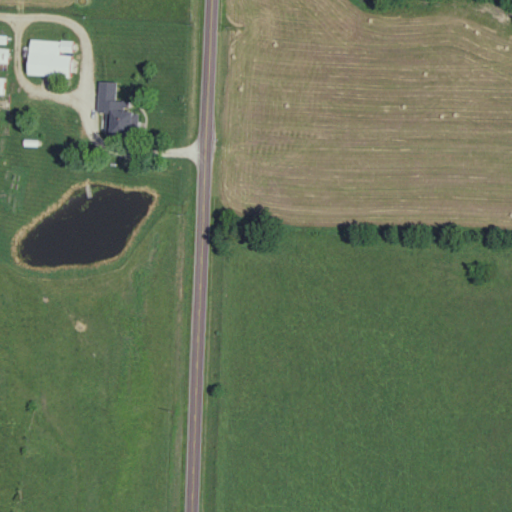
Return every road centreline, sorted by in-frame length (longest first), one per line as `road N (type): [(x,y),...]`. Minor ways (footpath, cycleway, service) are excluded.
road 1 (secondary): [(197,511),(220,0)]
road 2 (residential): [(213,154),(107,146),(86,103),(38,97),(29,87),(17,20),(0,18)]
